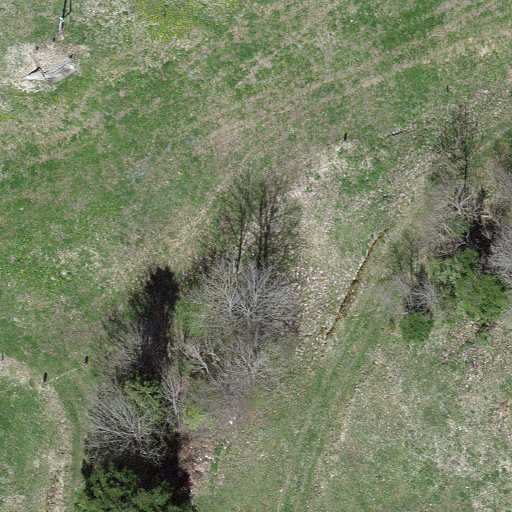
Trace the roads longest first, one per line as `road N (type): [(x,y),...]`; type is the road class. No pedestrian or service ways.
road 1 (track): [(511,129),(437,194),(395,255),(331,378),(289,511)]
road 2 (track): [(85,511),(81,398),(64,370),(0,339)]
